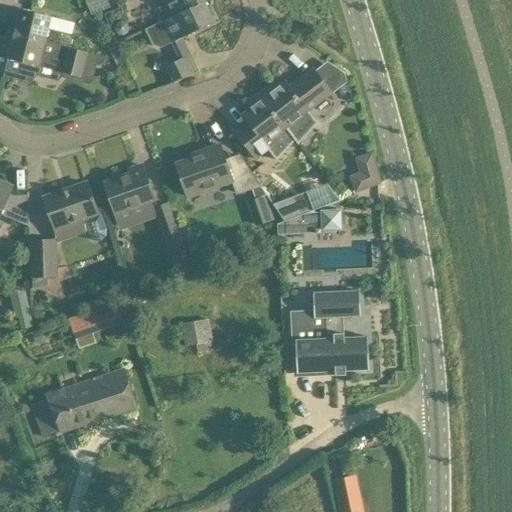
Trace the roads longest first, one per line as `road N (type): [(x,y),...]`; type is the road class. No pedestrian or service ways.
road 1 (tertiary): [(435,399),(414,237),(351,0)]
road 2 (residential): [(259,0),(259,43),(218,88),(66,140),(36,142),(0,127)]
road 3 (residential): [(212,511),(362,415),(435,399)]
